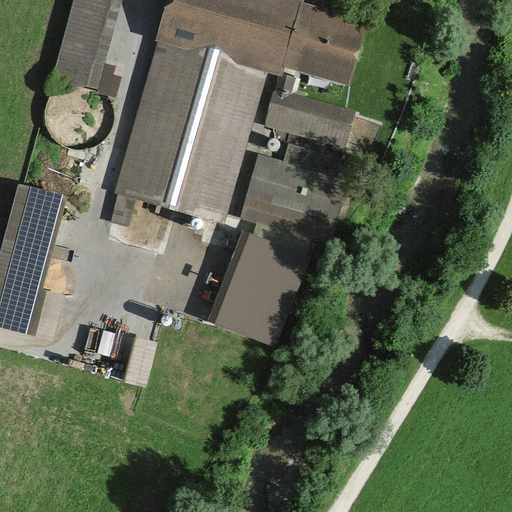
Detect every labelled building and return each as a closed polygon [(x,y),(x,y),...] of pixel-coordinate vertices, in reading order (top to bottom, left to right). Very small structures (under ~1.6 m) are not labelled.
[(125,0),(74,0),(50,84),(96,98),(125,0)] [(363,24),(284,0),(179,0),(120,197),(222,228),(271,66),(344,88),(363,24)] [(357,118),(281,94),(269,132),(346,155),(357,118)] [(30,179),(18,176),(0,248),(0,320),(25,327),(35,329),(47,282),(43,281),(67,189),(61,187),(30,179)] [(311,251),(244,225),(208,315),(275,341),(311,251)]
